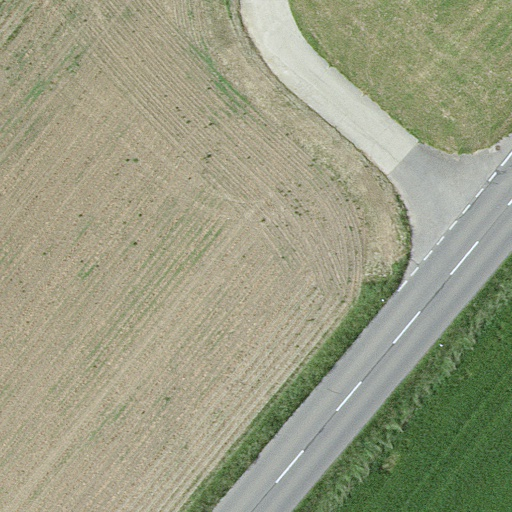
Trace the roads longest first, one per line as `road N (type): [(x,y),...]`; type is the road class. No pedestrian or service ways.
road 1 (tertiary): [(486,233),(254,511)]
road 2 (unclassified): [(486,233),(296,60),(277,0)]
